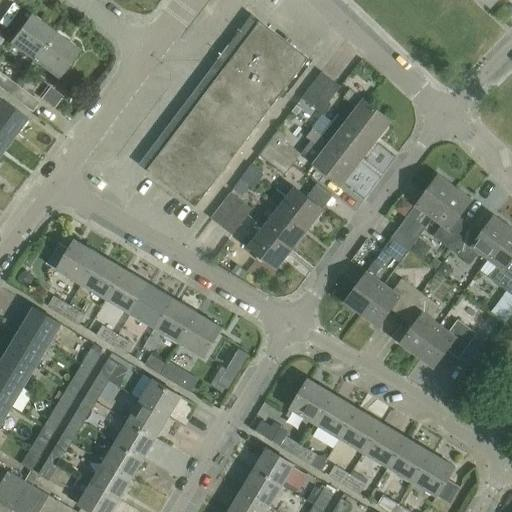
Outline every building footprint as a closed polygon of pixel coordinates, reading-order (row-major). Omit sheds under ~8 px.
[(454,31),(422,0),(370,0),(428,56),(454,31)] [(6,12),(0,29),(0,33),(8,37),(16,15),(6,12)] [(464,12),(449,24),(462,42),(478,30),(464,12)] [(33,61),(53,33),(29,16),(9,43),(33,61)] [(260,22),(240,48),(289,85),(309,59),(260,22)] [(76,51),(53,33),(33,61),(56,78),(76,51)] [(289,85),(240,48),(225,68),(274,104),(279,97),(283,99),(288,94),(285,91),(289,85)] [(274,104),(225,68),(147,171),(196,207),(274,104)] [(341,87),(322,73),(308,91),(326,105),(341,87)] [(0,89),(8,95),(15,85),(0,74),(0,89)] [(15,85),(8,95),(31,113),(39,103),(15,85)] [(342,117),(347,121),(375,143),(392,122),(350,89),(343,98),(357,108),(347,121),(342,117)] [(308,91),(302,100),(322,116),(324,117),(330,108),(326,105),(308,91)] [(0,100),(0,130),(11,139),(26,120),(0,100)] [(312,129),(322,136),(359,165),(375,143),(347,121),(342,117),(338,115),(332,123),(324,117),(322,116),(312,129)] [(301,153),(342,186),(359,165),(322,136),(312,129),(307,138),(311,141),(301,153)] [(0,130),(0,154),(11,139),(0,130)] [(267,145),(293,164),(300,154),(283,141),(286,137),(278,131),(267,145)] [(293,164),(267,145),(259,156),(285,175),(293,164)] [(415,205),(391,239),(408,251),(416,240),(407,233),(423,212),(432,218),(454,187),(438,176),(416,206),(415,205)] [(451,250),(469,225),(458,217),(471,200),(454,187),(432,218),(441,225),(433,237),(451,250)] [(273,202),(308,230),(323,211),(295,188),(286,199),(279,194),(273,202)] [(253,209),(232,193),(212,219),(233,235),(253,209)] [(265,227),(293,249),(308,230),(273,202),(272,203),(279,209),(265,227)] [(488,259),(510,229),(493,216),(480,233),(469,225),(451,250),(470,265),(479,253),(488,259)] [(293,249),(265,227),(254,241),(247,236),(242,242),(277,269),(293,249)] [(511,230),(510,229),(488,259),(497,266),(488,278),(511,295),(511,230)] [(344,303),(361,316),(384,285),(374,277),(390,256),(399,263),(408,251),(391,239),(366,272),(367,273),(344,303)] [(57,270),(82,284),(100,255),(75,240),(57,270)] [(106,299),(124,269),(100,255),(82,284),(106,299)] [(247,273),(237,266),(232,273),(242,280),(247,273)] [(106,299),(131,313),(148,284),(124,269),(106,299)] [(401,317),(420,292),(402,279),(393,292),(384,285),(361,316),(377,328),(391,310),(401,317)] [(155,327),(173,298),(148,284),(131,313),(155,327)] [(49,307),(63,316),(75,296),(67,292),(62,301),(55,297),(49,307)] [(417,356),(439,325),(430,318),(439,306),(420,292),(401,317),(413,326),(400,344),(417,356)] [(75,297),(75,296),(63,316),(79,326),(85,315),(70,306),(75,297)] [(197,313),(173,298),(155,327),(180,341),(197,313)] [(34,307),(21,328),(49,345),(62,324),(34,307)] [(222,327),(197,313),(180,341),(205,356),(222,327)] [(449,332),(439,325),(417,356),(433,368),(447,350),(458,358),(476,334),(457,320),(449,332)] [(111,345),(118,335),(103,326),(97,336),(111,345)] [(9,349),(37,366),(49,345),(21,328),(9,349)] [(118,335),(111,345),(128,355),(134,345),(118,335)] [(247,360),(227,348),(216,366),(229,374),(224,382),(231,387),(247,360)] [(0,363),(0,372),(24,387),(37,366),(9,349),(0,363)] [(82,366),(91,372),(101,355),(92,349),(82,366)] [(160,374),(166,365),(151,356),(145,366),(160,374)] [(100,377),(109,382),(117,387),(128,371),(110,360),(100,377)] [(167,365),(166,365),(160,374),(191,392),(198,379),(169,362),(167,365)] [(82,366),(71,383),(81,389),(91,372),(82,366)] [(0,400),(12,408),(24,387),(0,372),(0,400)] [(109,382),(100,377),(88,395),(98,400),(109,382)] [(290,409),(314,424),(333,393),(308,379),(290,409)] [(153,380),(141,401),(168,418),(181,397),(153,380)] [(57,407),(67,413),(78,396),(68,390),(57,407)] [(357,408),(333,393),(314,424),(339,439),(357,408)] [(0,427),(12,408),(0,400),(0,427)] [(85,400),(74,417),(84,423),(95,406),(85,400)] [(141,401),(128,422),(156,438),(168,418),(141,401)] [(57,407),(47,424),(57,430),(67,413),(57,407)] [(339,439),(363,453),(382,423),(357,408),(339,439)] [(84,423),(74,417),(64,434),(74,440),(84,423)] [(144,459),(156,438),(128,422),(116,442),(144,459)] [(363,453),(387,468),(406,437),(382,423),(363,453)] [(295,456),(301,446),(286,437),(289,432),(275,424),(266,439),(295,456)] [(32,447),(42,454),(53,436),(42,430),(32,447)] [(412,482),(430,452),(406,437),(387,468),(412,482)] [(49,458),(59,464),(70,447),(60,441),(49,458)] [(131,480),(144,459),(116,442),(104,463),(131,480)] [(301,446),(295,456),(320,471),(326,461),(301,446)] [(21,464),(32,471),(42,454),(32,447),(21,464)] [(254,469),(282,486),(295,465),(267,448),(254,469)] [(430,452),(412,482),(437,497),(455,466),(430,452)] [(49,481),(59,464),(49,458),(39,475),(49,481)] [(91,483),(119,500),(131,480),(104,463),(91,483)] [(21,464),(15,475),(25,481),(32,471),(21,464)] [(329,477),(344,486),(350,475),(335,467),(329,477)] [(270,507),(282,486),(254,469),(241,490),(270,507)] [(3,481),(23,493),(28,484),(8,472),(3,481)] [(350,475),(344,486),(360,495),(366,485),(350,475)] [(23,493),(3,481),(0,485),(0,490),(18,501),(23,493)] [(111,511),(119,500),(91,483),(79,504),(91,511),(111,511)] [(28,484),(23,493),(44,505),(49,496),(28,484)] [(314,505),(323,511),(333,494),(324,489),(314,505)] [(0,502),(12,510),(18,501),(0,490),(0,502)] [(232,511),(266,511),(270,507),(241,490),(229,510),(232,511)] [(23,493),(18,501),(35,511),(39,511),(44,505),(23,493)] [(387,511),(393,511),(398,505),(384,496),(378,506),(387,511)] [(333,511),(347,511),(351,505),(341,499),(333,511)] [(35,511),(18,501),(12,510),(15,511),(35,511)] [(0,511),(11,511),(12,511),(0,503),(0,511)]
